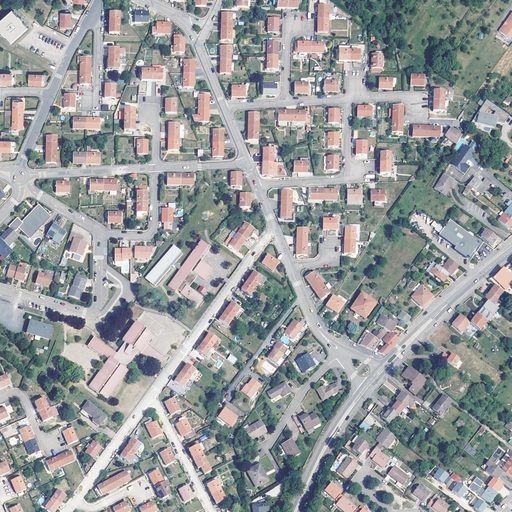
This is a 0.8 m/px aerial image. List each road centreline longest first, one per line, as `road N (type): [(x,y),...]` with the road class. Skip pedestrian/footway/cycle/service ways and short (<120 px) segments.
road 1 (residential): [(277,234),(266,237),(152,396)]
road 2 (residential): [(0,288),(92,312),(98,234)]
road 3 (residential): [(350,101),(346,180),(255,186)]
road 4 (secondary): [(359,389),(292,511)]
road 5 (residential): [(19,177),(154,167)]
road 6 (residential): [(152,396),(75,503)]
road 7 (residential): [(211,511),(152,396)]
road 8 (secondary): [(299,511),(361,398)]
road 9 (residential): [(98,234),(147,236),(154,229),(154,167)]
road 10 (residential): [(264,449),(306,386),(339,356)]
